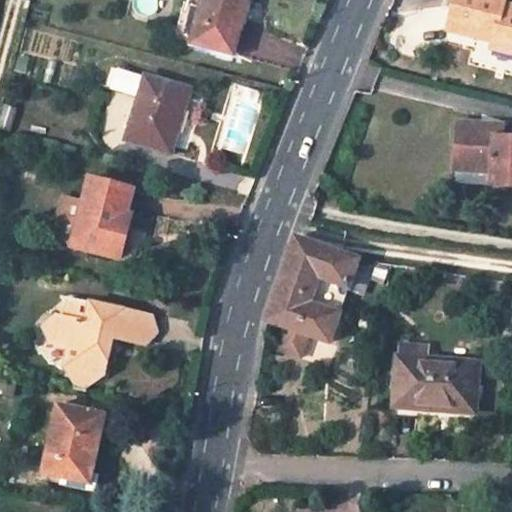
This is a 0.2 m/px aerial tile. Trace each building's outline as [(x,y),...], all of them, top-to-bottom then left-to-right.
[(247,0),(204,0),(193,43),(227,52),(235,24),(241,26),(247,0)] [(504,0),(454,0),(448,28),(493,40),(492,46),(511,51),(511,4),(504,2),(504,0)] [(234,54),(241,26),(235,24),(227,52),(234,54)] [(14,70),(27,74),(30,61),(17,57),(14,70)] [(170,153),(188,91),(116,69),(110,90),(140,99),(127,141),(170,153)] [(503,126),(458,123),(455,170),(492,173),(491,185),(511,186),(511,138),(502,138),(503,126)] [(133,190),(91,180),(73,248),(121,260),(126,240),(128,240),(135,212),(128,210),(133,190)] [(358,260),(358,259),(297,238),(296,237),(267,320),(330,342),(348,287),(358,260)] [(348,287),(364,292),(373,266),(358,260),(348,287)] [(146,346),(153,318),(112,308),(111,312),(90,307),(91,302),(70,298),(65,319),(56,316),(50,344),(69,349),(65,368),(99,376),(107,338),(146,346)] [(399,346),(398,360),(429,362),(430,359),(430,348),(399,346)] [(474,411),(479,363),(430,359),(429,362),(398,360),(394,405),(474,411)] [(86,392),(99,376),(65,368),(72,388),(86,392)] [(103,417),(58,407),(44,474),(74,480),(76,471),(90,474),(103,417)] [(89,483),(90,474),(76,471),(74,480),(89,483)]
